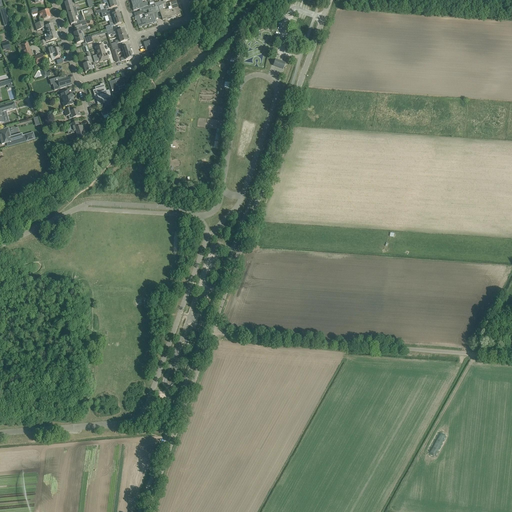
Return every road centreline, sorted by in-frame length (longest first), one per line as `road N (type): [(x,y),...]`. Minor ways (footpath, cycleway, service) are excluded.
road 1 (secondary): [(211,329),(329,0)]
road 2 (unclassified): [(511,356),(211,329)]
road 3 (secondary): [(146,511),(211,329)]
